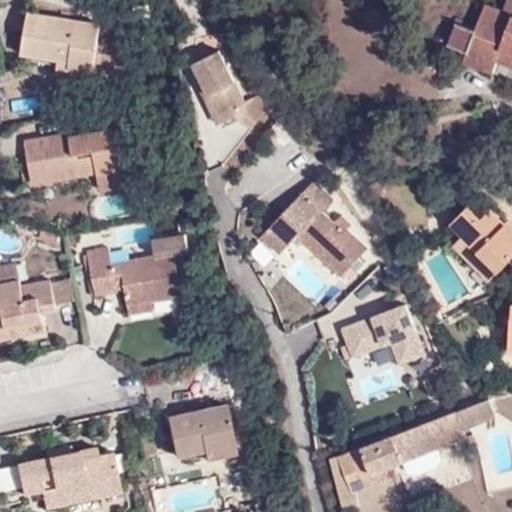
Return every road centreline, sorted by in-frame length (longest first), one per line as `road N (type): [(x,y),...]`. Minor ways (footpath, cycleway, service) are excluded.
road 1 (residential): [(260,135),(215,195),(237,263),(286,349),(320,511)]
road 2 (residential): [(0,415),(117,388)]
